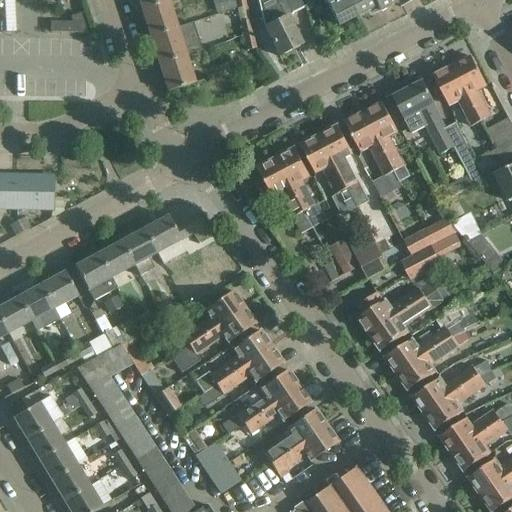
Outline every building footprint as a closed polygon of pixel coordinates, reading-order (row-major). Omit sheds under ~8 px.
[(166,0),(138,0),(141,10),(167,2),(166,0)] [(244,0),(234,0),(236,9),(238,9),(246,6),(244,0)] [(306,7),(304,0),(282,0),(260,12),(264,28),(278,57),(302,45),(293,27),(287,17),(291,14),(306,7)] [(323,0),(337,27),(357,17),(347,0),(323,0)] [(347,0),(357,17),(375,7),(378,13),(397,3),(400,8),(402,7),(401,6),(397,0),(347,0)] [(150,37),(176,29),(167,2),(141,10),(150,37)] [(243,37),(253,34),(250,22),(240,24),(243,37)] [(176,29),(150,37),(159,64),(185,56),(201,51),(192,24),(176,29)] [(256,50),(253,34),(243,37),(246,52),(256,50)] [(194,84),(185,56),(159,64),(168,92),(194,84)] [(483,122),(484,125),(493,120),(478,91),(486,87),(471,58),(454,67),(483,122)] [(483,122),(454,67),(447,70),(443,69),(438,72),(437,75),(433,77),(449,107),(459,102),(472,128),(483,122)] [(454,199),(485,183),(475,163),(476,162),(456,124),(446,130),(433,107),(435,106),(423,83),(392,99),(411,135),(427,127),(439,152),(441,155),(454,148),(468,177),(448,188),(449,190),(454,199)] [(401,182),(410,177),(390,138),(398,134),(382,104),(379,106),(376,104),(371,107),(371,110),(365,113),(385,151),(401,182)] [(401,182),(385,151),(365,113),(357,117),(354,115),(349,118),(349,122),(345,124),(361,154),(371,149),(394,192),(403,187),(401,182)] [(511,126),(508,119),(487,130),(498,151),(501,157),(508,170),(511,168),(511,126)] [(357,209),(379,197),(372,183),(360,189),(345,160),(353,156),(338,127),(336,128),(332,126),(327,128),(327,133),(319,137),(348,190),(357,209)] [(357,209),(348,190),(319,137),(313,140),(308,138),(304,140),(304,145),(301,147),(315,175),(324,171),(337,196),(332,199),(342,217),(357,209)] [(314,229),(324,224),(316,207),(302,182),(310,177),(295,149),(293,150),(289,148),(284,151),(284,155),(276,159),(305,213),(310,223),(314,229)] [(476,162),(475,163),(485,183),(494,178),(508,170),(501,157),(489,163),(486,157),(476,162)] [(305,213),(276,159),(271,162),(266,160),(261,163),(261,167),(258,169),(264,180),(258,182),(257,186),(264,198),(267,199),(273,196),(273,198),(281,193),(294,218),(303,235),(314,229),(310,223),(305,213)] [(511,201),(511,168),(508,170),(494,178),(507,204),(511,201)] [(0,208),(15,209),(16,176),(0,176),(0,208)] [(16,176),(15,209),(53,210),(54,177),(16,176)] [(157,254),(192,235),(184,223),(173,229),(167,217),(143,230),(157,254)] [(473,217),(454,227),(468,243),(482,235),(473,217)] [(23,232),(30,228),(24,218),(17,222),(23,232)] [(447,220),(426,230),(434,246),(455,236),(447,220)] [(17,222),(10,226),(16,236),(23,232),(17,222)] [(120,242),(133,267),(134,267),(139,277),(153,269),(148,259),(157,254),(143,230),(120,242)] [(421,252),(434,246),(426,230),(413,236),(421,252)] [(111,279),(133,267),(120,242),(97,255),(116,289),(111,279)] [(349,248),(334,255),(341,269),(355,261),(349,248)] [(389,270),(377,248),(357,259),(369,280),(376,277),(389,270)] [(443,268),(434,250),(405,264),(414,282),(443,268)] [(116,289),(97,255),(73,268),(87,292),(88,291),(93,301),(116,289)] [(509,268),(499,255),(484,262),(494,275),(509,268)] [(340,278),(332,263),(324,267),(332,282),(340,278)] [(501,284),(502,285),(509,280),(503,271),(496,276),(501,284)] [(40,286),(59,320),(54,309),(77,297),(64,273),(40,286)] [(17,298),(30,322),(31,322),(36,332),(59,320),(40,286),(17,298)] [(444,287),(426,299),(369,336),(380,352),(408,333),(405,328),(433,309),(433,310),(444,303),(443,301),(452,296),(446,287),(444,287)] [(369,336),(426,299),(419,289),(391,308),(386,301),(384,302),(377,292),(357,306),(363,315),(358,319),(369,336)] [(187,348),(244,309),(232,292),(204,311),(209,318),(174,342),(180,352),(176,355),(187,348)] [(117,296),(103,304),(109,315),(123,307),(117,296)] [(0,320),(7,334),(30,322),(17,298),(0,307),(0,320)] [(174,309),(169,300),(155,307),(160,317),(174,309)] [(413,339),(385,359),(397,376),(452,337),(465,331),(478,324),(472,315),(471,316),(465,308),(441,320),(436,322),(443,332),(420,348),(413,339)] [(187,348),(176,355),(171,359),(181,374),(199,363),(195,357),(222,338),(227,344),(255,325),(244,309),(187,348)] [(132,320),(137,328),(150,320),(146,313),(132,320)] [(113,350),(119,347),(129,341),(125,335),(137,328),(132,320),(104,335),(113,350)] [(505,329),(467,342),(471,355),(510,342),(505,329)] [(216,387),(271,348),(259,331),(232,351),(236,357),(209,376),(207,374),(195,382),(203,395),(198,398),(216,387)] [(452,337),(397,376),(408,392),(436,372),(432,366),(459,347),(452,338),(465,331),(452,337)] [(129,341),(119,347),(131,366),(133,366),(141,378),(154,370),(150,364),(146,366),(129,341)] [(75,350),(81,360),(93,353),(88,343),(75,350)] [(119,347),(113,350),(76,370),(91,392),(169,509),(171,511),(210,511),(206,505),(197,511),(110,378),(131,366),(119,347)] [(216,387),(198,398),(205,408),(222,396),(250,377),(254,383),(282,364),(271,348),(216,387)] [(75,350),(53,363),(58,372),(81,360),(75,350)] [(413,399),(424,416),(479,378),(492,372),(488,362),(473,369),(473,368),(445,386),(440,379),(413,399)] [(44,380),(58,372),(53,363),(39,370),(44,380)] [(244,426),(299,388),(287,370),(259,390),(264,397),(236,416),(236,415),(221,425),(228,435),(243,425),(244,426)] [(479,378),(424,416),(435,432),(463,412),(459,406),(486,388),(485,387),(495,380),(492,372),(479,378)] [(18,380),(6,386),(11,395),(23,388),(18,380)] [(156,381),(147,387),(154,398),(164,392),(156,381)] [(299,388),(244,426),(250,435),(277,416),(282,423),(310,403),(299,388)] [(180,408),(167,389),(164,392),(154,398),(167,417),(180,408)] [(72,395),(80,407),(88,402),(80,390),(72,395)] [(51,425),(62,418),(49,397),(13,419),(25,440),(51,425)] [(88,402),(80,407),(89,420),(96,415),(88,402)] [(503,424),(511,419),(511,409),(509,404),(496,413),(494,411),(472,426),(467,419),(440,438),(453,457),(502,422),(503,424)] [(271,465),(271,466),(326,428),(314,410),(274,438),(278,444),(262,455),(270,466),(271,465)] [(64,445),(72,440),(65,428),(78,420),(72,412),(62,418),(51,425),(25,440),(38,461),(64,445)] [(510,436),(511,435),(511,419),(503,424),(502,422),(453,457),(456,462),(455,465),(459,470),(462,470),(464,473),(491,454),(486,447),(508,432),(510,436)] [(110,436),(102,423),(94,428),(102,441),(110,436)] [(326,428),(271,466),(280,479),(289,473),(286,469),(305,456),(310,462),(337,443),(326,428)] [(194,430),(182,438),(194,457),(206,448),(194,430)] [(38,461),(50,481),(76,466),(85,460),(72,440),(64,445),(38,461)] [(194,457),(207,477),(229,463),(215,444),(194,457)] [(119,468),(128,463),(120,451),(112,457),(119,468)] [(511,460),(501,468),(496,461),(485,468),(469,479),(481,497),(511,475),(511,460)] [(137,476),(128,463),(119,468),(128,481),(137,476)] [(241,481),(229,463),(207,477),(221,496),(241,481)] [(76,466),(50,481),(63,502),(89,486),(76,466)] [(304,504),(301,502),(293,508),(293,511),(292,511),(385,511),(355,469),(304,504)] [(511,475),(481,497),(491,511),(495,511),(509,502),(511,500),(511,475)] [(63,502),(68,511),(93,511),(101,507),(89,486),(63,502)]
